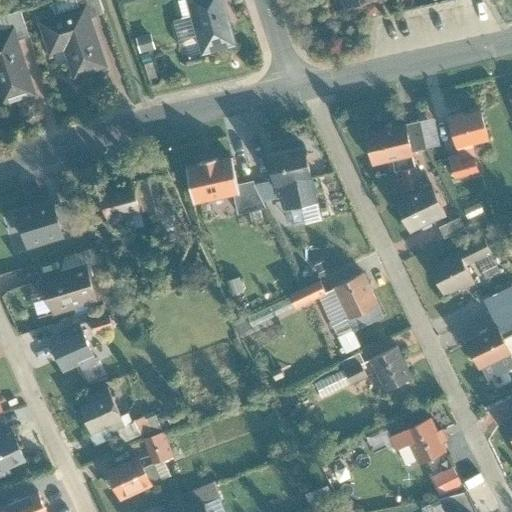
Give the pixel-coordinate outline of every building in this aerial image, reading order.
[(226,0),(189,0),(204,55),(238,46),(226,0)] [(343,0),(347,9),(370,0),(343,0)] [(88,5),(39,21),(50,54),(65,50),(75,79),(109,68),(88,5)] [(16,27),(0,32),(0,95),(2,103),(36,92),(16,27)] [(466,110),(449,114),(459,150),(491,141),(483,110),(467,114),(466,110)] [(408,124),(366,132),(373,163),(414,154),(408,124)] [(307,146),(271,155),(279,187),(314,179),(307,146)] [(476,158),(452,164),(456,179),(480,173),(476,158)] [(239,163),(204,171),(211,200),(246,192),(239,163)] [(432,182),(395,203),(412,235),(450,215),(432,182)] [(136,184),(102,193),(111,225),(144,216),(136,184)] [(317,192),(295,197),(301,225),(323,220),(317,192)] [(444,225),(450,238),(470,228),(464,216),(444,225)] [(41,219),(10,227),(17,259),(49,251),(41,219)] [(486,240),(430,267),(445,297),(475,283),(468,267),(494,254),(486,240)] [(92,266),(45,279),(53,317),(102,304),(92,266)] [(367,273),(337,288),(352,319),(382,305),(367,273)] [(323,281),(291,295),(298,310),(329,296),(323,281)] [(511,287),(485,300),(498,327),(503,339),(511,334),(511,287)] [(66,339),(53,345),(65,373),(98,359),(84,324),(64,333),(66,339)] [(498,327),(465,343),(479,372),(511,357),(503,339),(498,327)] [(401,348),(375,361),(390,392),(416,379),(401,348)] [(347,361),(354,381),(372,374),(365,354),(347,361)] [(319,378),(325,396),(355,386),(349,368),(319,378)] [(95,404),(83,409),(96,440),(129,427),(114,389),(93,397),(95,404)] [(449,452),(433,419),(392,439),(399,453),(414,445),(424,465),(449,452)] [(6,430),(0,432),(0,469),(0,470),(2,473),(36,459),(24,428),(8,435),(6,430)] [(167,432),(145,440),(154,464),(175,457),(167,432)] [(144,460),(110,476),(122,502),(156,486),(144,460)] [(442,494),(467,487),(461,465),(436,471),(442,494)] [(438,511),(481,511),(473,488),(435,502),(438,511)] [(0,511),(50,511),(42,492),(0,508),(0,511)] [(180,511),(208,511),(205,502),(180,511)]
